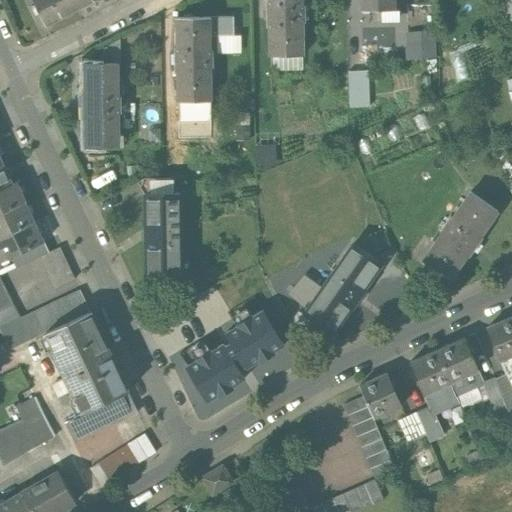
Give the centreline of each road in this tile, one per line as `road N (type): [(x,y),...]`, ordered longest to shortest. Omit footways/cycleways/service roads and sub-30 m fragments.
road 1 (residential): [(10,69),(194,459)]
road 2 (residential): [(511,304),(277,404),(194,459)]
road 3 (residential): [(149,0),(10,69)]
